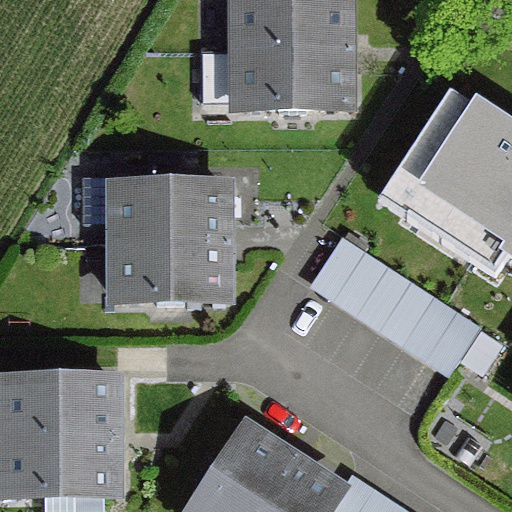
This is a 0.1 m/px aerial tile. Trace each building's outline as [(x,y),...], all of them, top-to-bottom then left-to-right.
[(342,55),(342,36),(341,0),(231,0),(232,12),(223,12),(223,56),(342,55)] [(342,76),(342,55),(223,56),(195,57),(196,108),(232,108),(232,112),(274,112),(274,117),(301,117),(301,112),(343,111),(342,76)] [(511,239),(511,144),(452,105),(385,209),(488,276),(511,239)] [(109,192),(110,248),(220,247),(220,191),(179,191),(178,186),(151,186),(151,192),(109,192)] [(310,282),(448,373),(476,331),(338,241),(310,282)] [(220,303),(220,267),(220,247),(110,248),(110,304),(152,304),(152,309),(179,309),(179,304),(220,303)] [(0,442),(110,442),(109,386),(68,386),(68,381),(40,381),(40,386),(0,386),(0,442)] [(256,511),(288,464),(272,453),(242,433),(219,467),(215,465),(189,504),(193,507),(189,511),(256,511)] [(110,498),(110,449),(110,442),(0,442),(0,498),(40,498),(40,511),(98,511),(99,498),(110,498)] [(323,511),(335,494),(288,464),(256,511),(323,511)] [(405,511),(354,477),(330,511),(405,511)]
